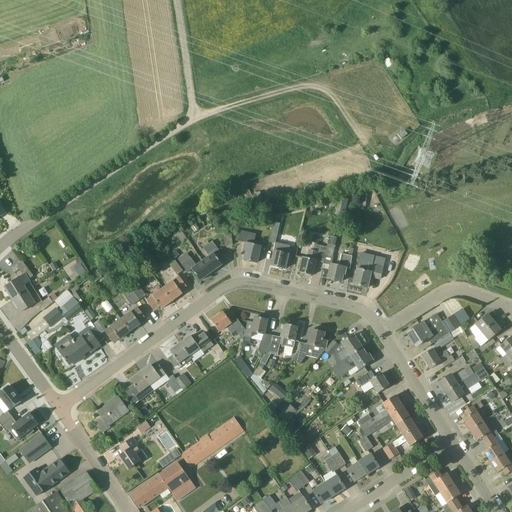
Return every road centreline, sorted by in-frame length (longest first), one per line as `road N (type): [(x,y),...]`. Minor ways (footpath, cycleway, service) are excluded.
road 1 (residential): [(383,334),(356,308),(237,284),(54,409)]
road 2 (track): [(19,234),(186,121),(192,111),(176,0)]
road 3 (track): [(192,111),(316,85),(357,130)]
road 4 (residential): [(511,314),(441,295),(383,334)]
road 5 (residential): [(452,444),(383,334)]
road 6 (residential): [(127,511),(54,409)]
road 7 (residential): [(346,511),(452,444)]
